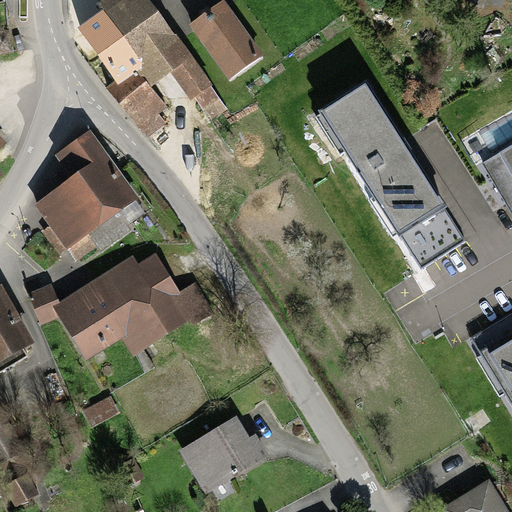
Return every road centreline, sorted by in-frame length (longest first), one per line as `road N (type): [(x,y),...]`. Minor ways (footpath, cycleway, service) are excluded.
road 1 (tertiary): [(374,511),(179,200),(75,85)]
road 2 (residential): [(75,85),(0,219)]
